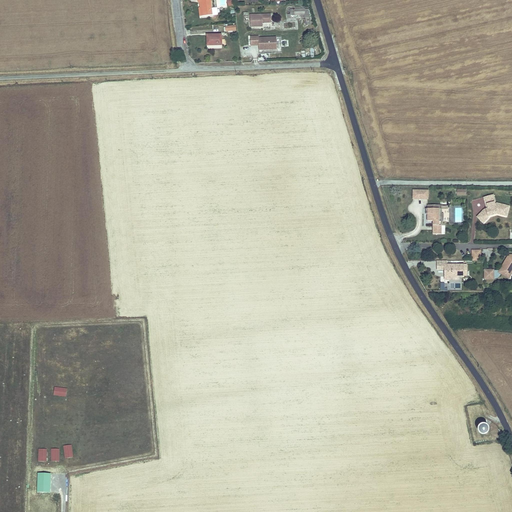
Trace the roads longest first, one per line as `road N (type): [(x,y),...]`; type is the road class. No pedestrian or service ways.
road 1 (unclassified): [(511,440),(395,249),(335,62)]
road 2 (residential): [(185,71),(0,78)]
road 3 (residential): [(335,62),(185,71)]
